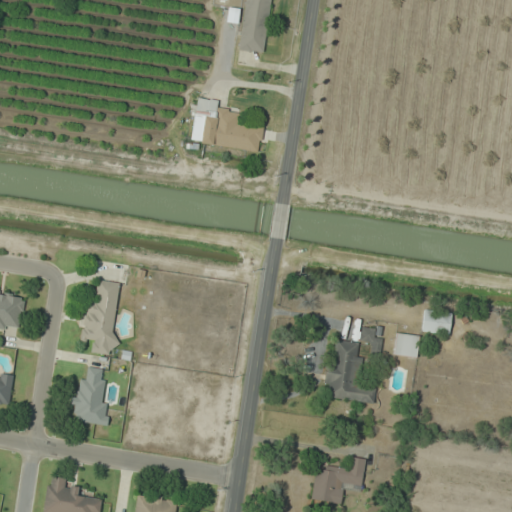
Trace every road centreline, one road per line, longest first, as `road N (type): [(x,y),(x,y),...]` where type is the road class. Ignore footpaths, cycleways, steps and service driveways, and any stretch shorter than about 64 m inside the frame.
road 1 (tertiary): [(314,0),(234,511)]
road 2 (residential): [(239,480),(0,443)]
road 3 (residential): [(60,272),(24,511)]
